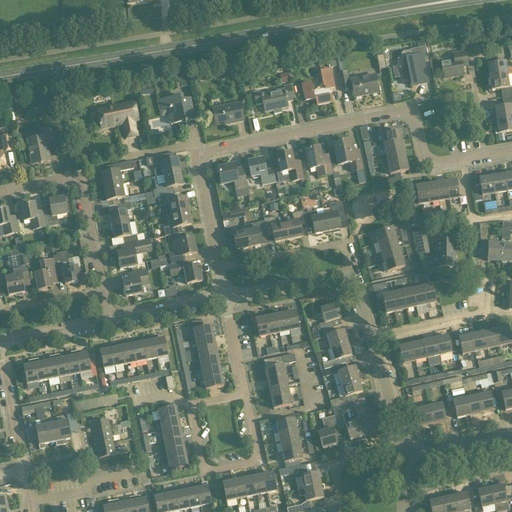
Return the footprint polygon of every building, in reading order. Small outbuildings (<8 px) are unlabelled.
[(402,84),(410,82),(416,80),(418,86),(428,84),(423,60),(428,59),(425,47),(410,50),(411,57),(406,59),(406,61),(397,63),(398,67),(392,68),(394,80),(400,78),(402,84)] [(452,54),(453,61),(441,63),(444,79),(463,76),(462,68),(467,67),(465,52),(452,54)] [(383,56),(376,57),(379,71),(386,70),(383,56)] [(340,57),(335,58),(338,74),(337,74),(341,93),(350,91),(346,72),(343,73),(340,57)] [(486,80),(489,79),(507,76),(505,63),(503,63),(503,59),(490,61),(490,66),(487,66),(488,75),(485,75),(486,80)] [(304,102),(316,100),(317,106),(332,103),(331,97),(329,90),(335,89),(331,70),(320,72),(324,91),(313,93),(311,83),(300,85),(304,102)] [(379,94),(375,76),(350,81),(354,99),(379,94)] [(489,79),(490,87),(487,87),(488,92),(491,92),(500,90),(502,99),(511,97),(511,90),(509,89),(507,76),(489,79)] [(284,91),(261,95),(260,92),(252,93),(255,106),(262,105),(264,114),(273,112),(273,116),(281,114),(281,111),(288,109),(287,104),(294,102),(290,86),(283,87),(284,91)] [(187,123),(187,122),(194,121),(190,100),(183,101),(182,97),(158,102),(160,111),(169,109),(170,109),(174,108),(175,116),(169,117),(171,125),(181,123),(181,120),(184,119),(185,124),(187,123)] [(493,123),(496,122),(511,119),(511,107),(511,106),(511,97),(502,99),(503,108),(491,110),(493,123)] [(134,104),(98,111),(102,129),(122,125),(125,139),(137,137),(134,122),(137,122),(134,104)] [(240,105),(212,110),(215,125),(229,122),(230,124),(243,122),(240,105)] [(498,135),(511,132),(511,119),(496,122),(497,130),(494,131),(495,135),(498,135)] [(368,127),(360,128),(361,140),(369,139),(368,127)] [(39,131),(40,139),(27,142),(32,166),(51,162),(48,151),(55,150),(51,128),(39,131)] [(381,135),(384,146),(402,142),(399,131),(381,135)] [(13,151),(10,136),(0,137),(0,138),(3,153),(13,151)] [(350,142),(333,145),(337,167),(348,164),(350,174),(363,171),(360,156),(353,157),(350,142)] [(384,146),(386,156),(404,152),(402,142),(384,146)] [(329,155),(321,157),(319,148),(305,151),(309,170),(315,169),(317,178),(333,175),(329,155)] [(364,150),(366,160),(372,159),(371,155),(373,154),(371,149),(364,150)] [(386,156),(388,166),(406,162),(404,152),(386,156)] [(276,154),(277,157),(276,157),(279,174),(287,173),(289,184),(300,182),(301,186),(305,185),(300,161),(293,163),(291,154),(285,155),(284,153),(276,154)] [(153,159),(155,170),(156,178),(163,176),(163,177),(180,174),(178,161),(167,163),(166,156),(153,159)] [(272,170),(265,171),(263,160),(248,163),(251,178),(260,176),(261,187),(275,184),(272,170)] [(101,175),(104,189),(122,185),(119,172),(133,170),(132,162),(106,168),(108,174),(101,175)] [(408,172),(406,162),(388,166),(390,176),(408,172)] [(242,165),(235,167),(234,165),(218,169),(220,179),(221,183),(232,181),(236,199),(249,197),(242,165)] [(152,192),(154,199),(174,195),(172,189),(183,187),(180,174),(163,177),(165,185),(155,187),(156,191),(152,192)] [(495,195),(507,193),(504,176),(492,178),(495,195)] [(482,197),(495,195),(492,178),(479,180),(482,197)] [(333,179),(325,181),(327,190),(335,189),(333,179)] [(456,181),(446,183),(449,201),(459,199),(459,198),(465,197),(463,188),(457,189),(456,181)] [(439,203),(449,201),(446,183),(436,185),(439,203)] [(124,198),(122,185),(104,189),(106,203),(112,202),(114,207),(116,207),(129,204),(128,197),(124,198)] [(428,204),(439,203),(436,185),(426,186),(428,204)] [(418,206),(428,204),(426,186),(415,188),(418,206)] [(105,203),(103,192),(96,193),(98,204),(105,203)] [(169,206),(171,217),(188,213),(185,199),(175,202),(174,195),(154,199),(154,201),(157,200),(159,208),(169,206)] [(67,215),(73,214),(71,205),(65,206),(64,199),(49,202),(42,203),(44,211),(47,228),(58,226),(57,217),(67,215)] [(340,233),(339,231),(340,231),(340,230),(347,229),(342,202),(328,205),(330,215),(324,217),(327,233),(333,232),(333,234),(340,233)] [(47,229),(47,228),(44,211),(36,213),(34,204),(20,207),(23,223),(29,221),(31,232),(47,229)] [(116,207),(117,214),(109,215),(112,229),(129,225),(127,212),(132,211),(130,204),(129,204),(116,207)] [(16,217),(8,218),(7,210),(0,211),(0,238),(19,234),(16,217)] [(244,210),(221,215),(222,222),(229,220),(230,221),(245,218),(244,210)] [(293,223),(284,224),(288,241),(302,238),(299,227),(305,226),(303,214),(302,212),(291,214),(293,223)] [(315,236),(327,233),(324,217),(317,218),(316,212),(303,214),(305,226),(307,238),(315,236)] [(191,226),(188,213),(171,217),(173,226),(163,229),(165,237),(181,234),(180,228),(191,226)] [(284,224),(276,226),(274,218),(263,220),(264,222),(268,244),(274,243),(274,244),(288,241),(284,224)] [(261,246),(268,244),(264,222),(250,225),(251,231),(245,232),(248,249),(262,246),(261,246)] [(132,237),(129,225),(112,229),(114,240),(132,237)] [(375,234),(378,244),(395,239),(392,229),(375,234)] [(236,251),(248,249),(245,232),(233,234),(235,245),(236,251)] [(425,232),(413,234),(415,248),(428,246),(425,232)] [(122,239),(123,246),(142,242),(141,236),(122,239)] [(193,239),(177,242),(171,243),(173,253),(168,255),(170,264),(168,264),(169,266),(185,263),(184,257),(196,254),(193,239)] [(398,248),(395,239),(378,244),(381,254),(398,248)] [(117,255),(120,271),(137,267),(135,256),(152,253),(151,248),(154,247),(152,240),(150,240),(142,242),(123,246),(109,248),(111,256),(117,255)] [(456,242),(436,242),(436,269),(456,268),(456,242)] [(500,266),(500,263),(501,245),(489,244),(488,262),(496,263),(495,266),(500,266)] [(511,266),(511,245),(501,245),(500,263),(508,264),(508,266),(511,266)] [(401,258),(398,248),(381,254),(384,264),(401,258)] [(12,280),(6,281),(9,297),(24,294),(23,287),(29,286),(23,250),(9,253),(11,259),(16,258),(18,269),(10,271),(12,280)] [(53,257),(53,260),(57,277),(63,276),(65,286),(79,283),(76,268),(70,270),(67,252),(56,255),(56,257),(53,257)] [(415,266),(412,255),(407,257),(410,268),(415,266)] [(152,269),(167,266),(165,257),(150,260),(152,269)] [(404,268),(401,258),(384,264),(387,274),(404,268)] [(39,263),(42,274),(35,276),(38,291),(52,288),(52,286),(58,285),(57,277),(53,260),(39,263)] [(187,262),(185,263),(169,266),(168,266),(170,278),(185,275),(187,285),(202,282),(199,266),(189,268),(187,262)] [(128,274),(130,283),(122,284),(125,298),(141,295),(140,288),(149,286),(146,270),(128,274)] [(386,289),(385,284),(372,287),(373,292),(386,289)] [(432,286),(422,288),(426,306),(436,304),(432,286)] [(422,288),(412,290),(416,308),(426,306),(422,288)] [(166,297),(176,296),(175,289),(166,290),(166,297)] [(406,311),(416,308),(412,290),(402,293),(406,311)] [(396,313),(406,311),(402,293),(392,295),(396,313)] [(386,315),(396,313),(392,295),(382,297),(383,300),(386,315)] [(386,315),(383,300),(375,302),(378,316),(386,315)] [(315,316),(322,314),(325,324),(318,326),(320,333),(332,329),(341,326),(339,319),(340,319),(336,305),(321,309),(321,308),(313,310),(315,316)] [(296,312),(285,314),(289,332),(299,330),(296,312)] [(279,334),(289,332),(285,314),(275,316),(279,334)] [(269,336),(279,334),(275,316),(265,318),(269,336)] [(259,338),(269,336),(265,318),(255,320),(259,338)] [(193,331),(195,341),(213,337),(211,327),(193,331)] [(511,343),(508,327),(496,330),(500,348),(511,345),(511,343)] [(346,331),(344,332),(334,335),(332,329),(320,333),(309,336),(311,342),(326,337),(330,349),(347,344),(345,336),(348,335),(346,331)] [(487,351),(500,348),(496,330),(483,333),(487,351)] [(475,353),(487,351),(483,333),(471,335),(475,353)] [(463,356),(475,353),(471,335),(458,338),(463,356)] [(157,336),(152,337),(157,360),(168,358),(164,340),(158,341),(157,336)] [(148,343),(143,344),(146,362),(157,360),(152,337),(147,338),(148,343)] [(195,341),(197,351),(215,347),(213,337),(195,341)] [(448,337),(436,339),(440,357),(452,354),(448,337)] [(427,360),(440,357),(436,339),(423,342),(427,360)] [(136,364),(146,362),(143,344),(137,345),(136,340),(131,341),(136,364)] [(127,347),(121,348),(125,366),(136,364),(131,341),(126,342),(127,347)] [(415,362),(427,360),(423,342),(411,345),(415,362)] [(334,361),(323,365),(322,363),(322,362),(320,355),(319,355),(318,353),(315,354),(320,372),(345,365),(343,359),(351,357),(349,348),(351,347),(350,343),(347,344),(330,349),(334,361)] [(114,368),(125,366),(121,348),(116,349),(115,344),(110,345),(114,368)] [(104,371),(114,368),(110,345),(105,346),(105,351),(100,352),(104,371)] [(402,365),(415,362),(411,345),(398,348),(402,365)] [(197,351),(199,361),(217,357),(215,347),(197,351)] [(87,355),(81,356),(80,351),(75,352),(80,375),(91,373),(87,355)] [(71,358),(66,359),(69,377),(80,375),(75,352),(70,353),(71,358)] [(59,355),(54,356),(59,379),(69,377),(66,359),(60,360),(59,355)] [(50,362),(44,363),(48,381),(59,379),(54,356),(49,357),(50,362)] [(265,370),(283,366),(295,364),(293,356),(281,358),(263,361),(265,370)] [(199,361),(201,371),(219,367),(217,357),(199,361)] [(38,359),(33,361),(37,384),(48,381),(44,363),(39,364),(38,359)] [(28,362),(29,366),(23,368),(26,386),(37,384),(33,361),(28,362)] [(322,379),(338,374),(341,386),(359,380),(356,373),(359,372),(357,367),(355,368),(347,371),(345,365),(320,372),(322,379)] [(265,370),(267,380),(285,376),(283,366),(265,370)] [(201,371),(203,381),(221,377),(219,367),(201,371)] [(129,375),(130,379),(128,379),(129,384),(139,382),(138,377),(137,373),(129,375)] [(496,373),(491,375),(493,384),(493,385),(502,383),(501,377),(500,373),(496,373)] [(267,380),(269,390),(287,386),(285,376),(267,380)] [(167,391),(174,389),(172,377),(165,379),(165,380),(167,391)] [(223,388),(221,377),(203,381),(205,391),(223,388)] [(362,393),(360,385),(362,384),(361,379),(359,380),(341,386),(345,397),(329,402),(331,409),(338,407),(342,406),(351,403),(357,400),(356,395),(362,393)] [(98,385),(83,388),(84,393),(99,390),(98,385)] [(269,390),(271,400),(289,396),(287,386),(269,390)] [(41,402),(52,400),(51,395),(47,395),(47,391),(39,393),(40,397),(41,402)] [(505,412),(511,410),(511,391),(501,394),(505,412)] [(491,394),(478,397),(482,414),(495,411),(491,394)] [(291,407),(289,396),(271,400),(273,411),(291,407)] [(478,397),(466,399),(470,417),(482,414),(478,397)] [(364,398),(357,400),(351,403),(353,409),(366,405),(364,398)] [(453,402),(457,420),(470,417),(466,399),(453,402)] [(351,403),(342,406),(344,412),(353,409),(351,403)] [(35,411),(43,410),(42,405),(21,409),(23,416),(36,414),(35,411)] [(442,405),(429,407),(433,425),(446,422),(442,405)] [(342,420),(338,407),(331,409),(334,417),(335,422),(342,420)] [(420,428),(433,425),(429,407),(416,410),(420,428)] [(71,440),(70,434),(77,432),(73,408),(65,410),(66,416),(56,418),(57,424),(61,446),(66,445),(65,441),(71,440)] [(158,412),(160,423),(178,419),(176,409),(158,412)] [(340,437),(335,422),(334,417),(321,421),(324,431),(318,433),(322,450),(336,445),(334,438),(340,437)] [(375,437),(375,434),(370,417),(358,421),(363,438),(370,436),(371,438),(375,437)] [(160,423),(162,433),(180,429),(178,419),(160,423)] [(91,423),(94,435),(118,430),(116,426),(109,427),(107,420),(91,423)] [(276,423),(278,434),(296,430),(294,420),(276,423)] [(363,441),(363,438),(358,421),(345,424),(350,441),(358,439),(359,442),(363,441)] [(35,428),(39,447),(39,450),(45,449),(44,446),(49,445),(46,426),(45,423),(40,424),(41,427),(35,428)] [(57,424),(46,426),(49,445),(55,443),(56,447),(61,446),(57,424)] [(182,439),(180,429),(162,433),(164,443),(182,439)] [(112,443),(111,438),(119,436),(118,430),(94,435),(96,446),(112,443)] [(298,440),(296,430),(278,434),(280,444),(298,440)] [(184,449),(182,439),(164,443),(166,453),(184,449)] [(300,450),(298,440),(280,444),(282,454),(300,450)] [(113,451),(112,443),(96,446),(98,458),(122,454),(121,449),(113,451)] [(166,453),(168,463),(186,459),(184,449),(166,453)] [(302,460),(300,450),(282,454),(284,464),(302,460)] [(188,470),(186,459),(168,463),(170,473),(188,470)] [(300,467),(278,471),(280,478),(302,473),(300,467)] [(301,478),(303,490),(321,486),(319,478),(322,478),(321,473),(318,473),(318,474),(301,478)] [(273,474),(262,476),(266,494),(277,492),(273,474)] [(256,496),(266,494),(262,476),(252,479),(256,496)] [(246,499),(256,496),(252,479),(242,481),(246,499)] [(236,501),(246,499),(242,481),(232,483),(236,501)] [(201,484),(202,488),(196,490),(200,508),(211,506),(207,487),(206,483),(201,484)] [(226,503),(236,501),(232,483),(222,485),(226,503)] [(299,497),(305,496),(306,502),(300,506),(286,509),(286,511),(307,511),(311,511),(309,502),(324,499),(322,491),(324,490),(323,485),(321,486),(303,490),(297,491),(299,497)] [(189,510),(200,508),(196,490),(191,491),(190,486),(185,487),(189,510)] [(503,486),(490,489),(494,507),(507,504),(503,486)] [(181,493),(175,494),(178,511),(180,511),(189,510),(185,487),(180,488),(181,493)] [(478,492),(482,509),(494,507),(490,489),(478,492)] [(167,511),(178,511),(175,494),(170,495),(169,490),(163,491),(167,511)] [(156,511),(167,511),(163,491),(159,492),(160,497),(153,498),(156,511)] [(467,494),(454,497),(457,511),(470,511),(471,511),(467,494)] [(139,496),(134,497),(136,511),(147,511),(145,500),(140,501),(139,496)] [(0,511),(8,510),(6,497),(0,498),(0,511)] [(130,503),(124,504),(125,511),(136,511),(134,497),(129,498),(130,503)] [(444,511),(457,511),(454,497),(441,500),(444,511)] [(114,511),(125,511),(124,504),(119,505),(118,500),(112,501),(114,511)] [(430,511),(444,511),(441,500),(429,502),(430,511)] [(102,511),(114,511),(112,501),(107,502),(108,507),(102,509),(102,511)]
